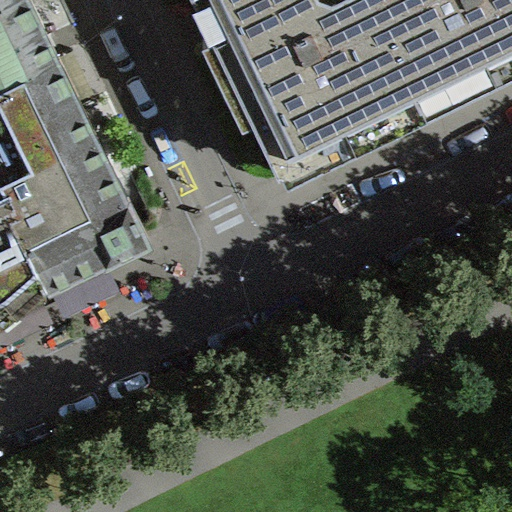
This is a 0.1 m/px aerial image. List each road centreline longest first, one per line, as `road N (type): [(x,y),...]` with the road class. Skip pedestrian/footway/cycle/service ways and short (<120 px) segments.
road 1 (residential): [(119,0),(253,282)]
road 2 (residential): [(511,157),(253,282)]
road 3 (residential): [(253,282),(0,405)]
